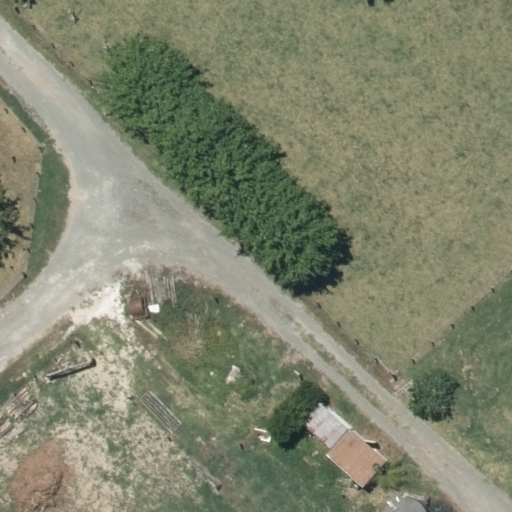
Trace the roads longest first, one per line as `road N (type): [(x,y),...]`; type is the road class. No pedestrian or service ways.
road 1 (unknown): [(156,203),(475,511)]
road 2 (unknown): [(0,51),(156,203)]
road 3 (unknown): [(156,203),(0,340)]
